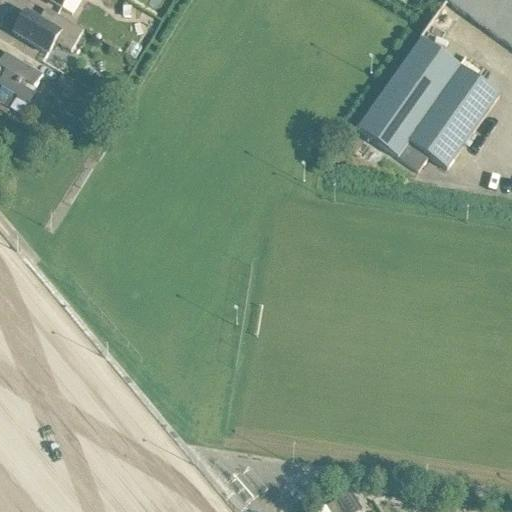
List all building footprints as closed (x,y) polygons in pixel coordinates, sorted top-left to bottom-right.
[(43,0),(51,4),(72,17),(82,0),(43,0)] [(511,0),(452,0),(448,6),(511,51),(511,0)] [(50,29),(26,15),(13,36),(47,57),(55,45),(70,54),(83,33),(57,18),(50,29)] [(446,173),(499,99),(421,43),(358,132),(418,175),(428,160),(446,173)] [(42,78),(6,56),(0,65),(0,90),(1,92),(0,93),(0,105),(7,110),(14,99),(28,108),(36,95),(33,93),(42,78)] [(90,117),(92,112),(100,99),(80,87),(70,104),(65,114),(84,126),(85,126),(90,117)] [(350,492),(325,510),(325,511),(345,511),(358,504),(350,492)]
